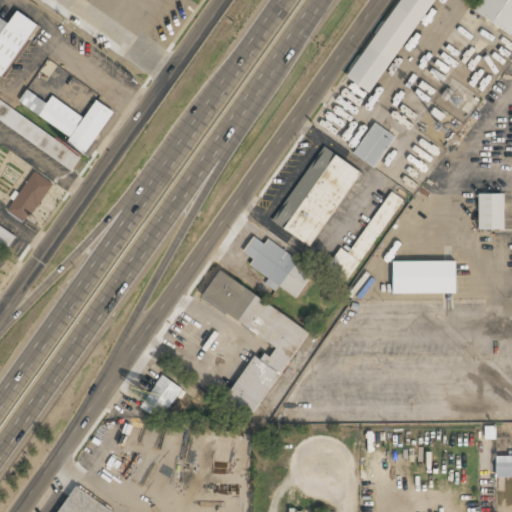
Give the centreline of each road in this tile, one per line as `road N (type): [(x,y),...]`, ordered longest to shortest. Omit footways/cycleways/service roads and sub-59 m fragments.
road 1 (secondary): [(23,511),(386,0)]
road 2 (motorway): [(0,461),(328,0)]
road 3 (motorway): [(287,0),(0,402)]
road 4 (secondary): [(226,0),(0,320)]
road 5 (motorway): [(103,401),(109,375),(263,91)]
road 6 (motorway): [(213,104),(110,227),(0,338)]
